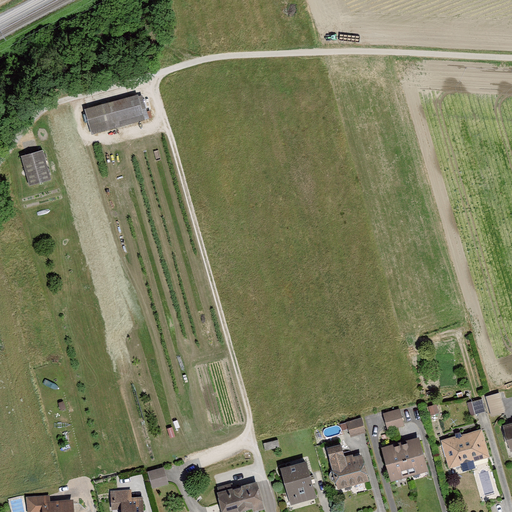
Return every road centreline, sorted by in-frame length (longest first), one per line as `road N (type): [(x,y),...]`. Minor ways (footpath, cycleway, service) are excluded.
road 1 (track): [(0,161),(48,106),(207,58),(343,50),(511,58)]
road 2 (track): [(150,75),(255,445)]
